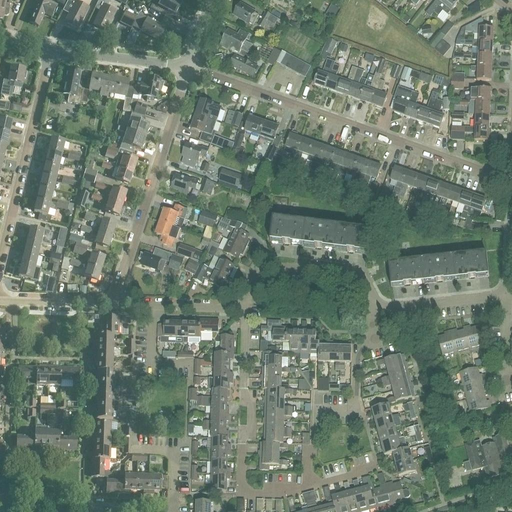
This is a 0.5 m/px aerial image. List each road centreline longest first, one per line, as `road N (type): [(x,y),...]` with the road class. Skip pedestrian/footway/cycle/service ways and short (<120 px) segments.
road 1 (residential): [(511,181),(189,69)]
road 2 (residential): [(243,308),(241,398),(252,398),(240,483),(251,494),(307,487)]
road 3 (residential): [(189,69),(112,305)]
road 4 (residential): [(307,487),(314,409),(355,410),(356,348),(372,342),(372,307)]
road 5 (residential): [(0,270),(51,49)]
road 6 (residential): [(372,307),(352,269),(267,267),(254,274),(243,308)]
road 7 (residential): [(372,307),(507,294)]
road 8 (residential): [(183,68),(51,49)]
road 9 (residential): [(112,305),(243,308)]
road 10 (residential): [(125,511),(0,506)]
